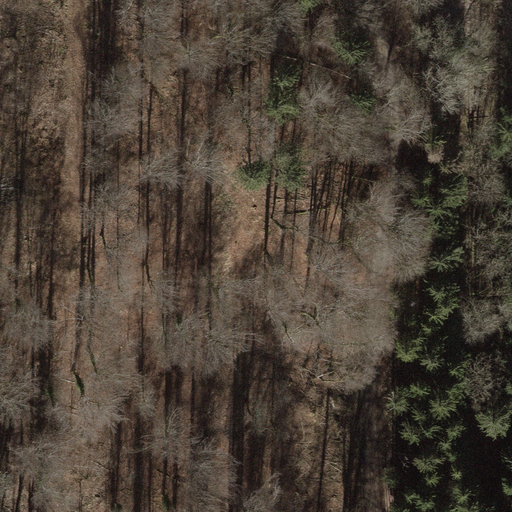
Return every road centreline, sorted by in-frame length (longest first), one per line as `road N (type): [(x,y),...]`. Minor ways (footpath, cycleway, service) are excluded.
road 1 (track): [(380,511),(375,286),(396,115),(369,0)]
road 2 (track): [(0,414),(74,222),(73,0)]
